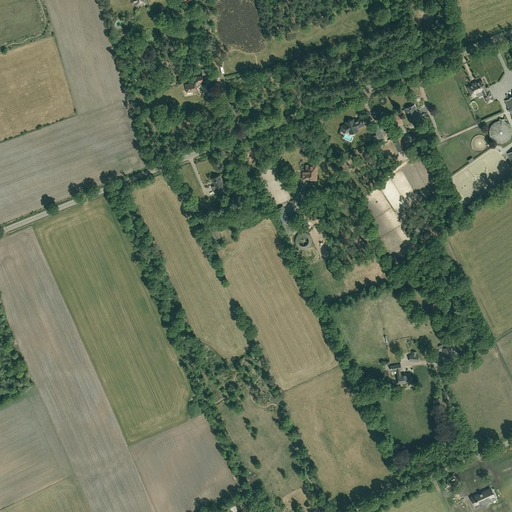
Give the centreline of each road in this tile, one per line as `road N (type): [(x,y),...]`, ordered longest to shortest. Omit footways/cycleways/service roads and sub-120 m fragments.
road 1 (unclassified): [(0,231),(511,31)]
road 2 (unclassified): [(355,511),(511,441)]
road 3 (unknown): [(487,452),(441,369),(432,361),(403,365)]
